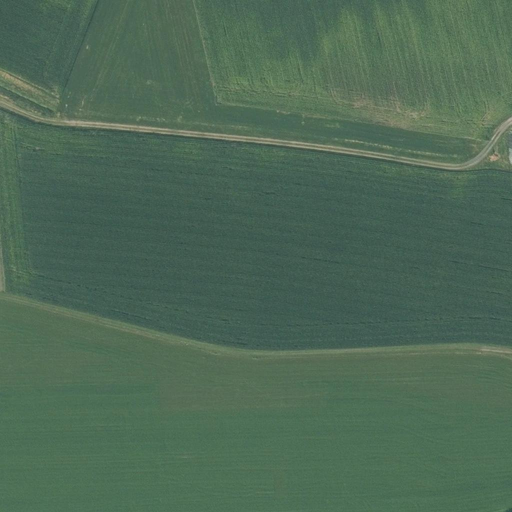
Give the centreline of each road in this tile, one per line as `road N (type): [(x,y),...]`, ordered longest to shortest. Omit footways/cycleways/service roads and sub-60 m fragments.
road 1 (track): [(0,294),(257,355),(511,353)]
road 2 (track): [(74,122),(450,167),(476,163),(511,120)]
